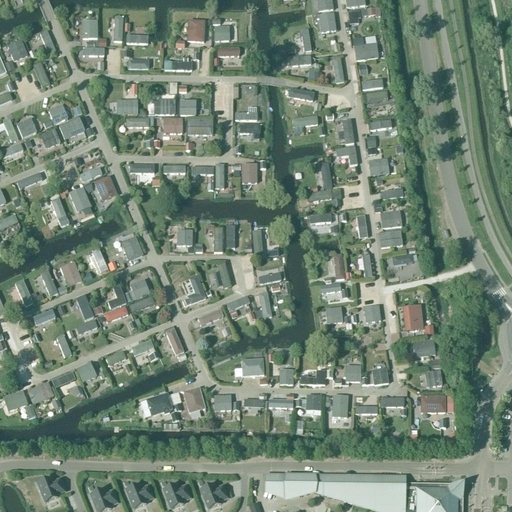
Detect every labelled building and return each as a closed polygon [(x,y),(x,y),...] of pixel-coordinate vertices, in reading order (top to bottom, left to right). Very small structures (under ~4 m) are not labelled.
[(317,0),(319,10),(335,8),(333,0),(317,0)] [(368,6),(368,14),(381,13),(381,6),(368,6)] [(350,22),(361,21),(360,9),(350,10),(350,22)] [(124,39),(125,14),(115,14),(114,39),(124,39)] [(342,55),(334,15),(306,20),(314,59),(342,55)] [(83,18),(84,37),(99,37),(99,18),(83,18)] [(206,40),(206,18),(189,18),(188,39),(206,40)] [(215,39),(231,39),(231,24),(215,24),(215,39)] [(48,29),(41,32),(49,53),(57,50),(48,29)] [(127,33),(127,42),(150,42),(150,33),(127,33)] [(357,59),(380,56),(377,34),(354,37),(357,59)] [(177,37),(177,46),(186,47),(186,38),(177,37)] [(14,59),(28,55),(23,38),(9,42),(14,59)] [(219,46),(219,55),(241,54),(241,45),(219,46)] [(105,60),(106,46),(84,46),(83,59),(105,60)] [(150,67),(150,57),(134,57),(133,48),(127,48),(128,68),(150,67)] [(287,55),(288,66),(312,65),(312,54),(287,55)] [(337,82),(346,80),(342,56),(333,57),(337,82)] [(10,70),(16,67),(12,58),(6,61),(10,70)] [(165,68),(193,69),(193,60),(165,59),(165,68)] [(359,64),(361,74),(369,72),(366,62),(359,64)] [(34,74),(36,78),(54,70),(51,65),(34,74)] [(311,76),(320,78),(322,71),(312,69),(311,76)] [(382,90),(381,82),(361,84),(362,92),(382,90)] [(9,89),(0,93),(0,102),(13,97),(9,89)] [(155,97),(155,113),(176,113),(177,98),(155,97)] [(139,113),(139,98),(116,98),(117,113),(139,113)] [(197,98),(181,98),(180,113),(197,114),(197,98)] [(63,102),(49,108),(55,122),(70,116),(63,102)] [(236,111),(236,119),(258,119),(258,105),(249,105),(249,111),(236,111)] [(32,115),(17,122),(24,137),(39,130),(32,115)] [(81,115),(60,123),(65,138),(71,136),(72,140),(94,133),(92,126),(86,129),(81,115)] [(151,129),(150,116),(125,117),(125,130),(151,129)] [(164,116),(164,131),(184,132),(184,116),(164,116)] [(214,133),(214,117),(189,117),(189,133),(214,133)] [(352,117),(343,119),(346,143),(355,141),(352,117)] [(370,121),(372,129),(393,125),(391,117),(370,121)] [(13,118),(0,122),(0,127),(1,130),(8,128),(12,141),(19,138),(13,118)] [(261,138),(261,123),(240,122),(240,132),(250,132),(249,138),(261,138)] [(56,127),(42,132),(47,147),(62,141),(56,127)] [(377,135),(368,135),(368,145),(377,145),(377,135)] [(5,159),(26,154),(23,142),(2,147),(5,159)] [(337,147),(337,155),(350,154),(350,163),(358,163),(357,146),(337,147)] [(370,158),(371,174),(390,173),(389,157),(370,158)] [(131,170),(156,171),(156,163),(131,162),(131,170)] [(216,162),(217,187),(226,187),(225,162),(216,162)] [(243,162),(243,182),(259,182),(258,162),(243,162)] [(324,186),(332,186),(331,163),(317,163),(317,176),(323,175),(324,186)] [(100,165),(81,173),(84,181),(104,172),(100,165)] [(193,165),(192,173),(215,173),(215,165),(193,165)] [(21,188),(43,178),(40,171),(18,180),(21,188)] [(161,172),(138,173),(139,181),(153,181),(153,184),(161,184),(161,172)] [(111,173),(95,180),(104,201),(120,195),(111,173)] [(71,189),(76,210),(91,206),(86,185),(71,189)] [(332,188),(308,192),(309,200),(333,196),(332,188)] [(400,194),(382,196),(383,204),(401,202),(400,194)] [(52,199),(62,225),(70,222),(60,196),(52,199)] [(338,212),(311,214),(312,232),(340,229),(338,212)] [(16,213),(0,219),(0,228),(1,231),(20,223),(16,213)] [(359,214),(360,237),(368,236),(367,214),(359,214)] [(400,214),(380,216),(382,231),(402,228),(400,214)] [(236,246),(236,224),(227,224),(227,246),(236,246)] [(178,228),(178,243),(194,244),(194,228),(178,228)] [(223,228),(215,228),(214,253),(223,253),(223,228)] [(402,228),(380,232),(382,247),(404,244),(402,228)] [(263,229),(254,229),(255,256),(264,256),(263,229)] [(136,234),(122,240),(130,259),(144,253),(136,234)] [(93,267),(96,265),(100,273),(110,269),(100,247),(87,253),(93,267)] [(395,265),(415,260),(413,251),(393,256),(395,265)] [(372,253),(364,253),(365,276),(372,275),(372,253)] [(69,285),(84,280),(76,260),(61,265),(69,285)] [(41,272),(50,295),(59,291),(50,269),(41,272)] [(282,272),(256,274),(256,282),(282,280),(282,272)] [(185,296),(188,304),(208,297),(199,273),(190,276),(196,292),(185,296)] [(26,305),(35,301),(24,278),(16,282),(26,305)] [(150,294),(145,280),(130,285),(135,300),(150,294)] [(108,299),(111,307),(127,301),(121,283),(111,287),(114,297),(108,299)] [(345,287),(339,287),(339,284),(324,284),(324,297),(346,296),(345,287)] [(265,317),(273,315),(269,290),(260,292),(265,317)] [(86,292),(77,296),(86,318),(95,315),(86,292)] [(130,304),(133,311),(142,307),(144,311),(158,306),(153,294),(130,304)] [(72,300),(78,316),(83,314),(77,298),(72,300)] [(422,302),(403,305),(407,330),(425,327),(422,302)] [(366,321),(382,319),(381,303),(365,305),(366,321)] [(94,307),(96,313),(104,310),(102,304),(94,307)] [(108,321),(130,312),(126,304),(104,313),(108,321)] [(37,324),(57,316),(53,307),(34,316),(37,324)] [(200,323),(225,316),(222,308),(198,314),(200,323)] [(95,318),(76,326),(79,334),(99,326),(95,318)] [(434,323),(425,325),(427,334),(435,332),(434,323)] [(176,354),(184,351),(176,326),(168,329),(176,354)] [(117,329),(98,329),(98,339),(117,338),(117,329)] [(66,356),(73,353),(64,332),(57,335),(66,356)] [(436,338),(415,339),(416,355),(436,354),(436,338)] [(0,350),(5,349),(7,356),(9,355),(4,339),(0,340),(0,350)] [(150,342),(131,350),(134,358),(153,350),(150,342)] [(106,356),(110,364),(127,357),(124,348),(106,356)] [(265,374),(265,356),(242,357),(242,367),(236,367),(236,375),(265,374)] [(77,366),(83,380),(98,374),(92,360),(77,366)] [(372,368),(375,384),(390,381),(388,366),(372,368)] [(0,379),(15,376),(13,368),(0,370),(0,379)] [(327,376),(334,376),(334,368),(318,368),(318,375),(301,375),(301,383),(327,383),(327,376)] [(73,369),(52,379),(56,387),(68,381),(73,393),(82,389),(73,369)] [(424,385),(443,384),(442,369),(423,370),(424,385)] [(279,389),(293,389),(293,373),(279,373),(279,389)] [(28,388),(34,403),(55,395),(49,380),(28,388)] [(189,411),(206,408),(202,385),(185,388),(189,411)] [(175,403),(183,401),(180,390),(171,393),(175,403)] [(0,428),(36,426),(23,391),(0,399),(0,428)] [(294,407),(295,393),(288,392),(288,398),(269,397),(269,406),(294,407)] [(215,393),(216,409),(233,409),(232,393),(215,393)] [(307,398),(296,397),(296,409),(322,410),(322,393),(307,393),(307,398)] [(333,415),(349,416),(349,394),(334,393),(333,415)] [(422,411),(455,410),(455,393),(421,394),(422,411)] [(151,394),(123,405),(123,430),(152,430),(151,394)] [(406,406),(405,396),(381,396),(382,406),(406,406)] [(264,402),(244,401),(244,410),(263,410),(264,402)] [(356,405),(357,413),(379,412),(378,404),(356,405)] [(297,419),(296,433),(304,433),(305,419),(297,419)] [(462,511),(463,501),(461,501),(461,494),(454,488),(448,488),(448,486),(405,486),(405,478),(266,476),(265,491),(285,497),(285,499),(314,492),(386,511),(462,511)] [(49,480),(37,484),(45,504),(57,499),(56,496),(64,493),(59,481),(51,484),(49,480)] [(126,491),(133,511),(145,506),(144,503),(152,500),(148,488),(140,491),(138,486),(126,491)] [(163,491),(171,511),(183,506),(182,503),(190,500),(185,488),(177,491),(175,487),(163,491)] [(212,487),(200,491),(208,511),(220,506),(219,503),(227,500),(222,488),(214,491),(212,487)] [(96,511),(106,511),(110,511),(109,508),(117,505),(112,493),(104,496),(102,491),(90,496),(96,511)]
